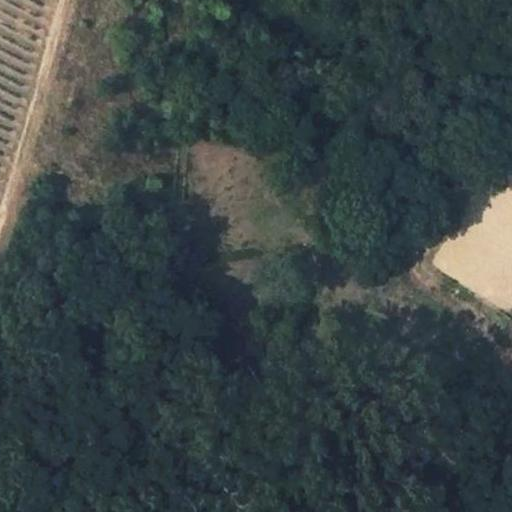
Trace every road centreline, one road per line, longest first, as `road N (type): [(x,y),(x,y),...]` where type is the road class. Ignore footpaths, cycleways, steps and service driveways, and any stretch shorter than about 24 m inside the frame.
road 1 (track): [(0,214),(63,0)]
road 2 (track): [(371,511),(418,477),(445,471),(489,487),(511,506)]
